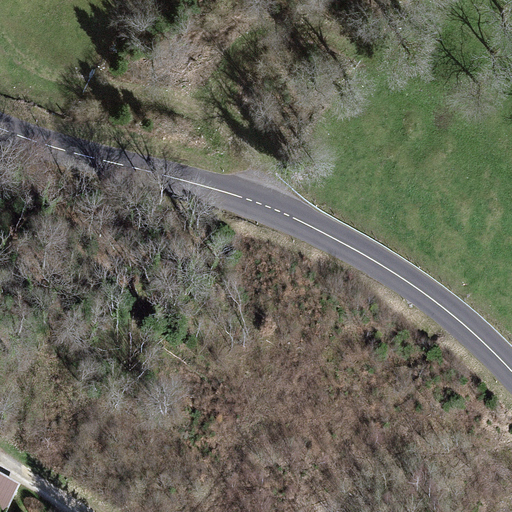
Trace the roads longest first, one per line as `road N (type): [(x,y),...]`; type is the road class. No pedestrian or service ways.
road 1 (secondary): [(511,371),(432,299),(292,217),(0,127)]
road 2 (track): [(259,202),(257,155),(213,117),(46,69),(0,37)]
